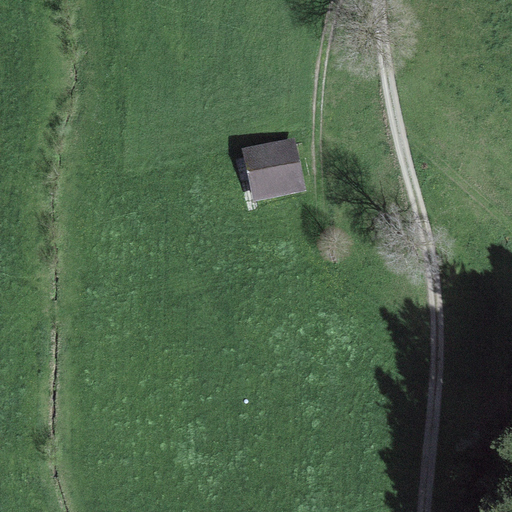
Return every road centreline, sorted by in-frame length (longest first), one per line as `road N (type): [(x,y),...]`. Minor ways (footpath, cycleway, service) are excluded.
road 1 (track): [(318,189),(320,98),(338,0)]
road 2 (track): [(399,126),(511,229)]
